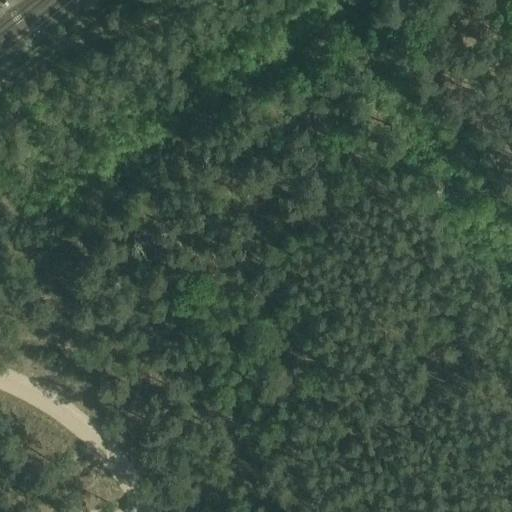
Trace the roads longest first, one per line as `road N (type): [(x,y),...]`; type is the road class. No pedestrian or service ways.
road 1 (track): [(144,511),(133,488),(56,412),(0,378)]
road 2 (track): [(112,0),(0,88)]
road 3 (track): [(189,0),(152,20),(60,40)]
